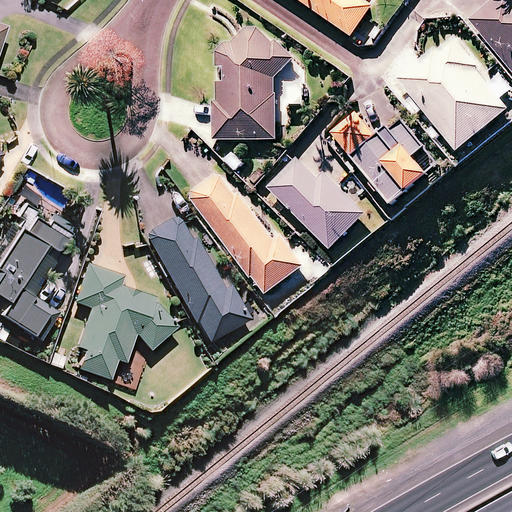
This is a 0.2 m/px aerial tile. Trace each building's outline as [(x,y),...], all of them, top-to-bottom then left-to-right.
[(296,0),(353,39),(374,9),(360,0),(296,0)] [(511,0),(500,0),(472,23),(511,73),(511,0)] [(238,45),(221,50),(217,142),(276,143),(277,82),(294,61),(253,27),(238,45)] [(478,66),(455,38),(401,82),(458,153),(508,112),(474,69),(478,66)] [(366,129),(355,116),(333,134),(392,207),(428,177),(414,160),(425,151),(402,124),(382,140),(370,126),(366,129)] [(236,152),(224,164),(236,175),(247,163),(236,152)] [(319,180),(299,161),(270,190),(332,251),(367,216),(325,174),(319,180)] [(274,243),(222,175),(191,199),(267,297),(305,268),(281,238),(274,243)] [(74,228),(35,204),(0,259),(0,315),(40,341),(57,313),(31,296),(74,228)] [(190,242),(174,216),(143,235),(208,343),(247,319),(228,288),(224,291),(193,240),(190,242)] [(121,276),(86,265),(74,302),(90,307),(77,346),(85,349),(78,369),(109,379),(116,360),(125,363),(135,333),(149,350),(173,330),(152,297),(118,286),(121,276)]
